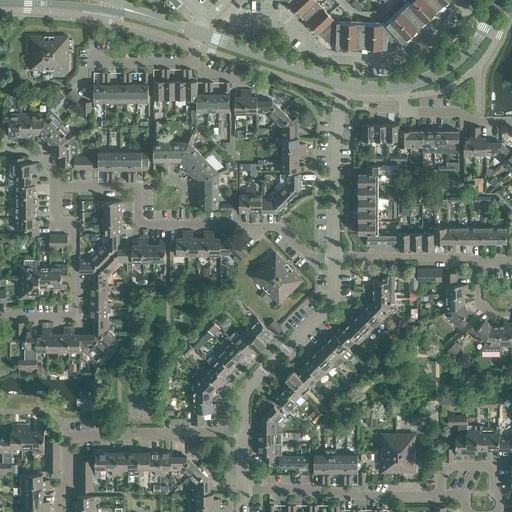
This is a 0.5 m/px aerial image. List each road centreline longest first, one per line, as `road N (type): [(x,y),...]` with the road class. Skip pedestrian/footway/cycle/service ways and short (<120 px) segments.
road 1 (residential): [(335,257),(310,258),(279,226),(138,224),(137,189),(54,187)]
road 2 (residential): [(220,8),(284,16),(320,55),(395,61),(466,0)]
road 3 (residential): [(58,511),(65,445),(73,436),(243,432)]
road 4 (residential): [(243,432),(249,387),(333,301),(335,257)]
road 5 (residential): [(3,318),(73,317),(73,234),(56,216),(54,187)]
road 6 (residential): [(242,489),(441,495)]
road 7 (residential): [(335,257),(334,142),(346,85)]
road 8 (tertiary): [(346,85),(200,33)]
road 9 (residential): [(478,263),(466,256),(335,257)]
road 10 (tertiary): [(494,0),(455,62),(400,87)]
